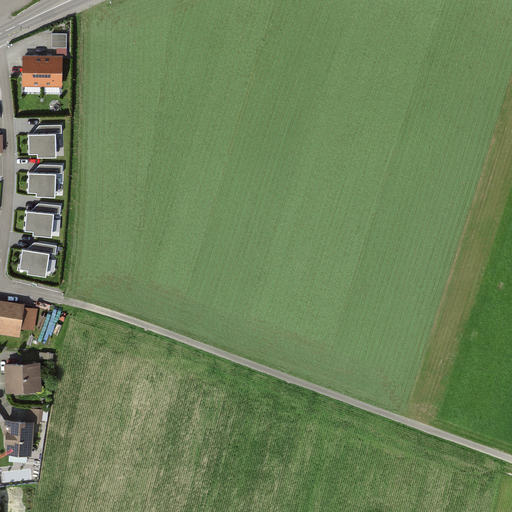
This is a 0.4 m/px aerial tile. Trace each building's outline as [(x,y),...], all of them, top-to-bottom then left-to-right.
[(68,31),(53,31),(53,45),(68,45),(68,31)] [(23,78),(44,78),(44,52),(23,52),(23,78)] [(44,78),(65,78),(65,52),(44,52),(44,78)] [(29,128),(30,147),(60,147),(59,128),(29,128)] [(30,167),(30,186),(59,186),(59,167),(30,167)] [(28,205),(26,225),(56,228),(59,208),(28,205)] [(23,243),(20,265),(51,270),(54,248),(23,243)] [(39,305),(0,299),(0,329),(19,332),(20,326),(36,328),(39,305)] [(41,358),(6,359),(7,386),(42,385),(41,358)] [(47,420),(47,406),(28,406),(28,420),(47,420)] [(34,423),(6,423),(5,454),(34,454),(34,423)]
